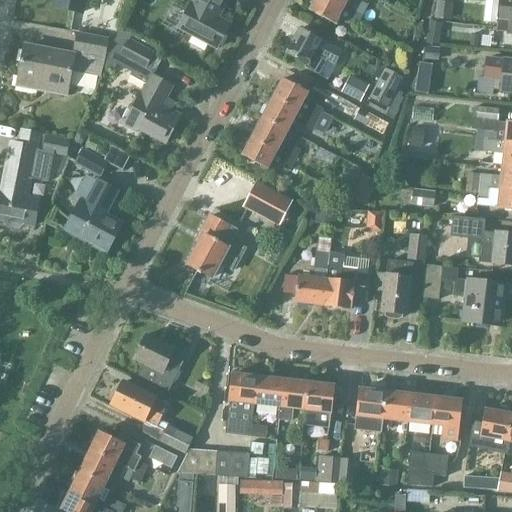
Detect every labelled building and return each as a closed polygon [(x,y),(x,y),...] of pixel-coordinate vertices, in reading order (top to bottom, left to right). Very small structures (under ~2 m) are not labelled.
[(55,0),(54,8),(81,13),(83,0),(55,0)] [(216,19),(226,0),(194,0),(192,6),(190,5),(177,29),(215,49),(227,25),(216,19)] [(362,16),(344,6),(331,0),(313,0),(307,11),(334,25),(338,18),(356,27),(362,16)] [(355,0),(331,0),(344,6),(362,16),(367,6),(355,0)] [(452,3),(436,1),(434,19),(450,20),(452,3)] [(511,9),(498,8),(497,20),(508,21),(511,21),(511,9)] [(506,33),(508,21),(497,20),(495,32),(506,33)] [(335,64),(341,53),(298,30),(285,55),(305,66),(304,68),(318,76),(327,60),(335,64)] [(153,73),(145,69),(153,52),(129,39),(130,36),(118,31),(103,68),(111,72),(115,64),(148,82),(151,77),(153,73)] [(113,41),(106,40),(75,34),(71,57),(23,47),(15,86),(65,95),(69,72),(98,78),(113,41)] [(469,35),(468,48),(476,48),(477,36),(469,35)] [(439,48),(425,46),(423,60),(437,62),(439,48)] [(484,78),(493,79),(492,91),(499,92),(499,91),(511,92),(511,61),(503,61),(502,63),(485,61),(484,78)] [(370,99),(386,108),(387,108),(402,79),(385,70),(370,99)] [(368,86),(348,75),(339,92),(359,103),(368,86)] [(173,102),(165,98),(171,87),(151,77),(148,82),(140,96),(138,95),(129,113),(126,111),(119,124),(135,132),(137,129),(165,144),(179,117),(168,112),(173,102)] [(281,80),(271,99),(296,113),(324,127),(323,128),(325,129),(332,118),(320,113),(322,109),(312,104),(303,99),(306,94),(281,80)] [(324,127),(296,113),(271,99),(261,119),(286,132),(292,122),(319,136),(323,128),(324,127)] [(382,120),(387,110),(367,101),(362,111),(382,120)] [(432,123),(433,110),(412,107),(411,120),(432,123)] [(483,132),(482,141),(502,143),(502,144),(511,145),(511,123),(504,123),(497,122),(498,116),(496,116),(497,111),(472,108),(470,130),(483,132)] [(281,141),(286,132),(261,119),(251,138),(294,161),(299,150),(281,141)] [(424,128),(411,127),(409,147),(422,148),(424,128)] [(66,157),(69,140),(21,131),(18,145),(9,143),(0,190),(0,220),(9,222),(8,225),(11,228),(19,230),(23,228),(24,225),(34,227),(40,199),(28,197),(31,180),(47,183),(53,155),(66,157)] [(361,157),(321,137),(319,142),(307,136),(299,152),(324,165),(330,153),(356,165),(361,157)] [(294,161),(251,138),(241,157),(266,170),(269,164),(278,169),(279,167),(288,172),(294,161)] [(511,167),(511,145),(502,144),(502,143),(482,141),(481,152),(501,154),(500,166),(511,167)] [(107,145),(101,156),(105,158),(103,161),(106,163),(121,170),(128,156),(107,145)] [(103,161),(81,149),(73,165),(98,179),(106,163),(103,161)] [(476,196),(477,185),(511,188),(511,167),(500,166),(498,177),(472,174),(470,195),(476,196)] [(377,183),(362,175),(349,198),(365,206),(377,183)] [(62,233),(77,241),(104,255),(121,223),(106,215),(118,192),(97,181),(85,203),(79,200),(62,233)] [(281,220),(291,202),(255,183),(246,201),(281,220)] [(511,210),(511,188),(477,185),(476,196),(475,207),(511,210)] [(435,192),(412,189),(410,205),(433,208),(435,192)] [(385,222),(388,204),(373,202),(371,221),(385,222)] [(316,207),(314,224),(332,227),(335,210),(316,207)] [(229,242),(235,231),(208,217),(198,235),(202,237),(186,266),(210,279),(218,264),(232,272),(244,251),(229,242)] [(483,220),(452,217),(449,236),(480,240),(477,262),(511,266),(511,234),(481,231),(483,220)] [(424,262),(427,241),(427,237),(409,235),(406,260),(424,262)] [(322,307),(329,242),(316,241),(312,278),(296,277),(293,303),(322,307)] [(331,243),(329,242),(322,307),(350,310),(351,301),(366,302),(369,275),(356,274),(357,270),(341,268),(342,256),(329,254),(331,243)] [(385,275),(383,275),(377,274),(375,291),(382,291),(379,313),(384,314),(383,316),(387,319),(396,320),(400,318),(400,315),(406,316),(412,264),(387,261),(385,275)] [(437,300),(441,268),(424,266),(421,298),(437,300)] [(504,285),(453,280),(451,297),(464,298),(461,322),(489,325),(490,317),(500,318),(504,285)] [(177,371),(184,356),(173,350),(174,349),(146,335),(133,360),(143,365),(138,377),(168,392),(174,380),(177,371)] [(253,405),(256,378),(231,375),(228,403),(224,435),(249,438),(250,426),(253,405)] [(279,408),(282,381),(256,378),(253,405),(278,408),(279,408)] [(304,411),(307,384),(282,381),(279,408),(278,408),(277,421),(291,422),(293,410),(304,411)] [(168,425),(159,420),(166,405),(122,383),(110,406),(142,422),(137,432),(184,455),(192,438),(167,426),(168,425)] [(307,384),(304,411),(302,427),(328,429),(332,387),(307,384)] [(380,420),(383,393),(358,390),(353,430),(379,433),(381,420),(380,420)] [(406,423),(409,396),(383,393),(380,420),(381,420),(406,423)] [(431,426),(434,399),(409,396),(406,423),(431,426)] [(460,402),(434,399),(431,426),(445,427),(444,437),(460,439),(462,427),(457,426),(460,402)] [(338,428),(348,428),(350,402),(339,402),(338,428)] [(502,455),(504,442),(509,415),(508,415),(508,410),(499,409),(496,413),(484,411),(481,424),(472,423),(467,448),(491,453),(502,455)] [(511,415),(511,416),(509,415),(504,442),(502,455),(511,456),(511,415)] [(250,426),(249,438),(265,440),(266,428),(250,426)] [(98,433),(90,449),(89,451),(114,464),(122,468),(133,473),(138,462),(140,459),(135,456),(139,447),(126,441),(123,446),(98,433)] [(199,474),(202,451),(189,450),(177,473),(179,473),(192,474),(199,474)] [(104,485),(114,464),(89,451),(78,472),(104,485)] [(214,475),(217,452),(202,451),(199,474),(214,475)] [(228,479),(231,453),(217,452),(214,475),(217,476),(217,479),(228,479)] [(248,454),(231,453),(228,479),(237,480),(237,477),(246,478),(248,454)] [(424,487),(428,455),(410,453),(406,486),(424,487)] [(165,460),(162,466),(169,470),(175,458),(167,455),(165,460)] [(446,457),(428,455),(424,487),(431,488),(433,476),(444,477),(446,457)] [(336,484),(338,460),(319,458),(316,482),(336,484)] [(337,484),(350,485),(352,462),(339,460),(337,484)] [(147,466),(138,462),(133,473),(122,468),(117,477),(128,483),(130,479),(139,484),(147,466)] [(285,481),(286,469),(276,468),(274,480),(285,481)] [(397,471),(381,469),(379,486),(395,488),(397,471)] [(75,480),(67,495),(93,508),(94,505),(107,511),(122,511),(125,507),(108,498),(113,488),(105,484),(104,485),(78,472),(75,480)] [(179,473),(178,481),(192,482),(192,474),(179,473)] [(487,478),(472,477),(471,491),(486,492),(487,478)] [(237,486),(237,480),(228,479),(217,479),(216,511),(234,511),(235,486),(237,486)] [(511,480),(503,479),(501,492),(511,492),(511,480)] [(189,511),(192,482),(178,481),(176,507),(179,507),(178,511),(189,511)] [(238,481),(238,496),(254,496),(254,482),(238,481)] [(299,509),(298,485),(283,484),(282,509),(299,509)] [(107,511),(94,505),(93,508),(67,495),(59,511),(61,511),(107,511)]
